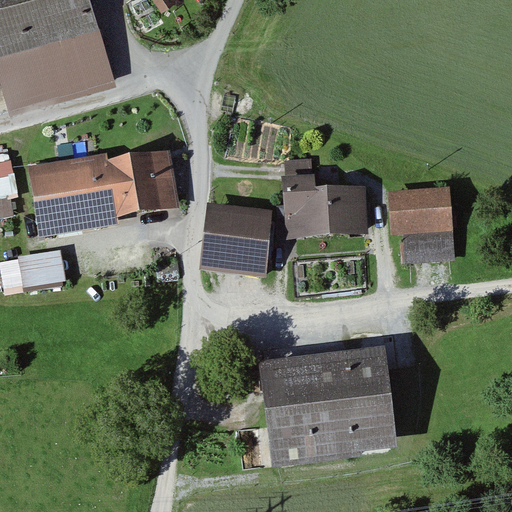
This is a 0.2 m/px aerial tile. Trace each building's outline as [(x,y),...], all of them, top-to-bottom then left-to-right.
[(0,0),(0,82),(6,81),(15,111),(119,80),(95,0),(0,0)] [(109,156),(28,168),(39,240),(120,227),(119,220),(180,210),(170,152),(110,162),(109,156)] [(316,166),(290,167),(291,183),(284,184),(288,242),(365,237),(362,190),(318,193),(316,166)] [(0,178),(0,198),(18,195),(15,176),(0,178)] [(448,192),(389,196),(392,238),(402,238),(404,264),(453,260),(448,192)] [(270,216),(211,209),(204,272),(264,278),(270,216)] [(62,256),(22,261),(26,287),(65,281),(62,256)] [(2,263),(8,296),(24,294),(18,260),(2,263)] [(385,349),(259,364),(272,471),(363,460),(362,455),(398,451),(385,349)]
